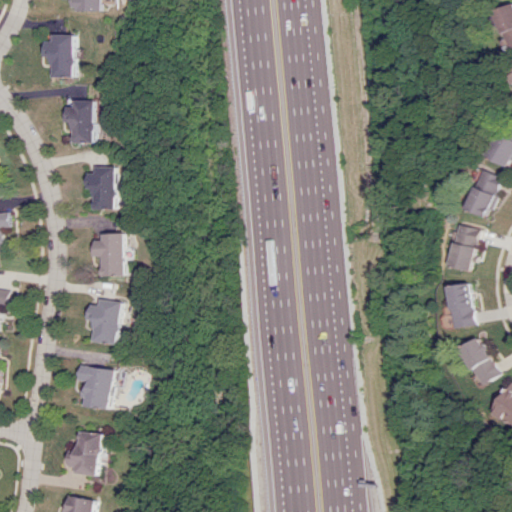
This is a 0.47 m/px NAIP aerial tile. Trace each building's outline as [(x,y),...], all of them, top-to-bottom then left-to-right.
[(107,10),(106,0),(74,0),(75,10),(107,10)] [(511,48),(511,4),(497,9),(511,49),(511,48)] [(78,34),(55,34),(55,41),(44,41),(44,56),(53,56),(53,75),(78,75),(78,34)] [(101,99),(78,99),(78,106),(67,106),(67,122),(75,122),(75,142),(101,143),(101,99)] [(511,128),(511,132),(502,129),(492,158),(511,164),(511,128)] [(90,172),(90,188),(99,188),(98,209),(124,209),(125,166),(101,166),(101,173),(90,172)] [(491,217),(507,177),(485,168),(469,208),(491,217)] [(0,258),(12,257),(9,226),(18,225),(17,212),(0,213),(0,258)] [(464,222),(454,265),(475,270),(485,226),(464,222)] [(109,239),(99,239),(99,255),(108,255),(108,276),(133,275),(132,232),(108,233),(109,239)] [(453,286),(461,328),(483,324),(475,282),(453,286)] [(0,329),(9,330),(11,311),(6,311),(7,300),(17,301),(19,289),(0,287),(0,329)] [(128,300),(105,298),(105,304),(94,303),(92,319),(100,320),(99,341),(124,343),(128,300)] [(505,375),(487,336),(467,346),(486,384),(505,375)] [(122,368),(86,364),(85,379),(94,380),(92,405),(118,408),(122,368)] [(511,386),(497,411),(511,421),(511,386)] [(80,472),(107,475),(111,432),(85,430),(83,450),(75,449),(73,465),(81,465),(80,472)] [(102,511),(104,499),(76,494),(73,511),(102,511)]
